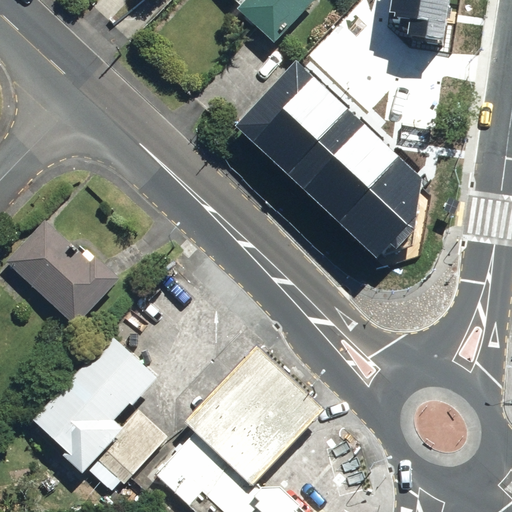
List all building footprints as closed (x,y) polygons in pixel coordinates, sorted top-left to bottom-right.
[(315,2),(312,0),(225,0),(238,12),(233,16),(267,50),(315,2)] [(444,43),(450,0),(392,0),(391,9),(396,10),(395,17),(411,19),(408,37),(444,43)] [(295,61),(235,125),(379,259),(397,250),(415,230),(424,180),(295,61)] [(43,225),(2,268),(70,333),(116,284),(87,256),(81,262),(43,225)] [(151,386),(109,345),(27,427),(79,479),(95,464),(121,437),(110,427),(151,386)] [(321,422),(253,355),(176,430),(188,443),(151,480),(182,511),(197,496),(212,511),(292,511),(277,495),(249,495),(321,422)]
